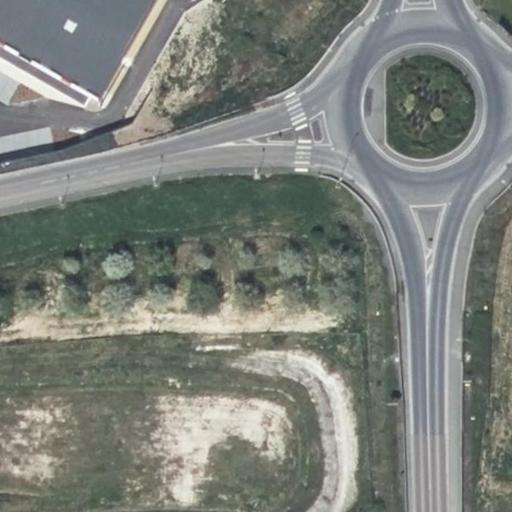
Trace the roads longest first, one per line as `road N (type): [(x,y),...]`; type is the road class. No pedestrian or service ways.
road 1 (unclassified): [(0,194),(333,123)]
road 2 (secondary): [(422,205),(433,511)]
road 3 (secondary): [(417,27),(389,33),(346,69),(333,123)]
road 4 (secondary): [(333,123),(353,172),(372,190),(422,205)]
road 5 (secondary): [(422,205),(472,191),(501,160),(511,128)]
road 6 (residential): [(146,109),(202,0)]
